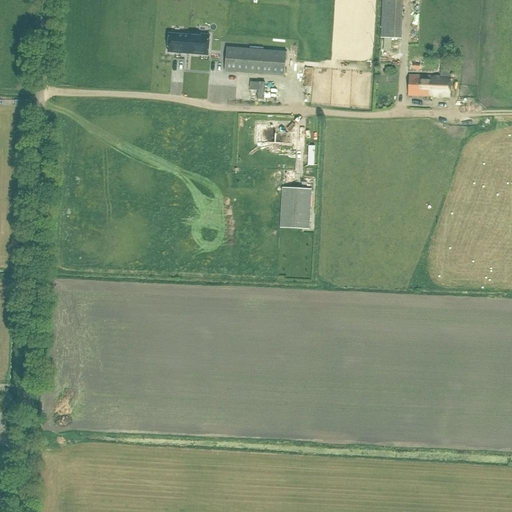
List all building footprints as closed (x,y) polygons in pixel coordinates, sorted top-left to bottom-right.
[(381,0),(380,39),(400,39),(401,0),(381,0)] [(186,35),(167,33),(165,51),(205,54),(207,35),(186,33),(186,35)] [(284,76),(286,52),(226,47),(224,71),(284,76)] [(328,77),(328,76),(328,74),(328,73),(327,72),(327,71),(326,69),(325,68),(324,67),(323,67),(322,66),(321,65),(320,65),(318,65),(317,64),(316,65),(314,65),(313,65),(312,66),(311,66),(310,67),(309,68),(308,69),(307,70),(307,71),(306,72),(306,74),(306,75),(306,76),(306,78),(306,79),(307,80),(307,81),(308,83),(309,84),(310,84),(311,85),(312,86),(313,86),(315,87),(316,87),(317,87),(319,87),(320,86),(321,86),(322,85),(323,85),(324,84),(325,83),(326,82),(327,81),(327,80),(328,78),(328,77)] [(450,97),(451,72),(440,71),(440,77),(409,76),(408,96),(450,97)] [(291,144),(292,126),(257,124),(256,143),(291,144)] [(271,160),(271,144),(255,144),(256,161),(271,160)] [(309,230),(312,190),(282,188),(280,228),(309,230)]
